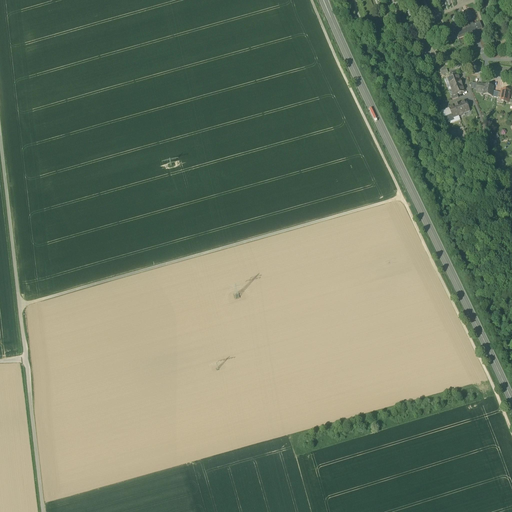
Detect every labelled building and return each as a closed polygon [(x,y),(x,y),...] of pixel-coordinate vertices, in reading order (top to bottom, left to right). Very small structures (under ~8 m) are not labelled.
[(469,26),(473,25),(471,21),(473,18),(471,13),(467,11),(464,12),(463,16),(465,21),(468,22),(469,26)] [(473,25),(469,26),(456,32),(458,38),(482,29),(480,23),(473,25)] [(448,79),(450,85),(460,81),(457,76),(448,79)] [(450,85),(452,91),(462,87),(460,81),(450,85)] [(483,96),(491,97),(492,92),(493,89),(489,88),(489,87),(485,86),(484,92),(483,96)] [(464,92),(462,87),(452,91),(454,96),(457,95),(458,95),(459,95),(461,94),(461,93),(464,92)] [(501,93),(500,99),(504,99),(503,102),(504,102),(508,103),(508,100),(510,92),(502,91),(501,93)] [(466,102),(460,104),(464,114),(470,112),(468,108),(468,107),(468,105),(467,105),(466,102)] [(454,106),(454,107),(458,116),(464,114),(460,104),(454,106)] [(453,118),(458,116),(454,107),(449,109),(449,110),(451,115),(453,119),(453,118)] [(441,113),(444,118),(451,115),(449,110),(441,113)] [(453,119),(451,115),(444,118),(446,125),(450,123),(454,121),(453,118),(453,119)] [(460,121),(458,116),(453,118),(454,121),(450,123),(450,125),(460,121)] [(452,138),(455,146),(461,144),(458,136),(452,138)]
